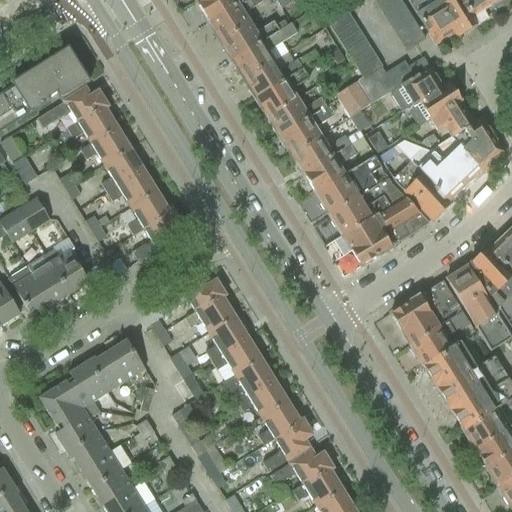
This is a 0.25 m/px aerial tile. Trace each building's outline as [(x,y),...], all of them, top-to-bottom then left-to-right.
[(201,0),(195,4),(207,23),(243,0),(201,0)] [(243,0),(207,23),(214,34),(213,36),(217,43),(248,24),(242,14),(260,4),(256,0),(243,0)] [(274,0),(280,10),(296,0),(274,0)] [(382,0),(375,5),(381,14),(400,2),(398,0),(382,0)] [(418,0),(415,0),(411,3),(408,5),(434,46),(453,34),(434,4),(431,0),(423,0),(420,2),(419,0),(418,0)] [(431,0),(434,4),(442,17),(453,34),(456,39),(477,26),(460,0),(431,0)] [(484,0),(460,0),(477,26),(486,20),(481,13),(490,8),(484,0)] [(381,14),(387,24),(406,12),(400,2),(381,14)] [(325,23),(331,33),(350,21),(344,11),(325,23)] [(387,24),(393,33),(412,22),(406,12),(387,24)] [(331,33),(337,42),(356,30),(350,21),(331,33)] [(281,22),(274,27),(277,32),(285,27),(281,22)] [(393,33),(399,43),(418,31),(412,22),(393,33)] [(248,24),(217,43),(221,50),(224,50),(231,61),(260,43),(277,32),(274,27),(272,24),(255,34),(248,24)] [(260,43),(231,61),(237,72),(237,75),(241,81),(272,62),(286,53),(280,44),(296,34),(290,24),(285,27),(277,32),(260,43)] [(337,42),(343,52),(362,40),(356,30),(337,42)] [(418,31),(399,43),(405,52),(424,41),(418,31)] [(343,52),(349,61),(368,49),(362,40),(343,52)] [(29,115),(48,103),(47,101),(55,96),(59,102),(88,84),(67,49),(9,85),(11,88),(29,115)] [(349,61),(355,71),(374,59),(368,49),(349,61)] [(305,56),(296,61),(301,70),(311,64),(305,56)] [(355,71),(361,80),(380,69),(374,59),(355,71)] [(428,70),(422,60),(407,70),(413,79),(428,70)] [(248,88),(254,99),(301,70),(296,61),(279,72),(272,62),(241,81),(245,88),(248,88)] [(403,86),(413,79),(407,70),(403,64),(393,70),(403,86)] [(394,91),(389,95),(400,113),(405,111),(442,87),(430,68),(428,70),(413,79),(403,86),(394,91)] [(384,76),(380,69),(361,80),(335,97),(349,120),(360,113),(389,95),(394,91),(384,76)] [(261,114),(265,120),(296,100),(290,91),(308,80),(301,70),(254,99),(261,110),(261,114)] [(394,91),(403,86),(393,70),(384,76),(394,91)] [(417,129),(428,122),(460,102),(448,83),(442,87),(405,111),(417,129)] [(11,88),(0,95),(0,133),(29,115),(11,88)] [(63,104),(35,121),(41,131),(68,114),(75,126),(76,126),(80,123),(102,109),(104,108),(96,94),(88,99),(83,91),(66,101),(63,104)] [(272,127),(278,138),(325,109),(320,100),(302,110),(296,100),(265,120),(269,127),(272,127)] [(443,131),(448,139),(471,126),(464,114),(467,112),(460,102),(428,122),(436,135),(443,131)] [(75,126),(66,132),(72,141),(81,135),(88,147),(115,131),(113,129),(114,125),(111,120),(108,119),(106,116),(102,110),(102,109),(80,123),(76,126),(75,126)] [(285,151),(289,158),(320,139),(314,129),(331,118),(325,109),(278,138),(285,149),(285,151)] [(360,113),(349,120),(357,133),(358,133),(368,127),(360,113)] [(471,126),(448,139),(449,140),(458,148),(483,174),(500,158),(502,150),(482,119),(471,126)] [(88,147),(79,153),(84,161),(85,162),(94,156),(101,168),(128,152),(127,150),(127,147),(124,141),(121,141),(115,131),(88,147)] [(296,166),(302,176),(362,139),(358,133),(357,133),(345,141),(344,138),(327,149),(320,139),(289,158),(295,167),(296,166)] [(368,141),(377,155),(387,149),(378,134),(368,141)] [(9,138),(0,143),(0,146),(11,165),(17,162),(22,158),(9,138)] [(362,139),(302,176),(315,196),(344,178),(343,176),(339,169),(338,167),(355,156),(353,154),(366,146),(362,139)] [(440,145),(430,152),(467,190),(483,174),(480,171),(458,148),(449,140),(440,145)] [(403,143),(395,148),(410,163),(451,206),(467,190),(430,152),(427,149),(423,152),(403,143)] [(109,180),(100,185),(105,195),(107,194),(115,189),(141,173),(134,163),(135,159),(132,154),(129,153),(128,152),(101,168),(109,180)] [(11,165),(24,186),(35,179),(23,158),(22,158),(17,162),(11,165)] [(344,178),(315,196),(320,204),(319,207),(322,212),(324,212),(327,217),(357,198),(368,192),(375,188),(369,176),(380,169),(374,160),(373,158),(343,176),(344,178)] [(410,163),(392,181),(393,182),(400,190),(419,209),(432,224),(451,206),(410,163)] [(107,194),(105,195),(111,203),(111,204),(120,198),(128,210),(154,194),(153,192),(154,189),(150,184),(147,183),(141,173),(115,189),(107,194)] [(57,182),(64,192),(72,186),(66,177),(57,182)] [(357,198),(327,217),(330,221),(330,224),(332,228),(335,229),(341,238),(404,200),(390,186),(387,180),(375,188),(368,192),(375,204),(368,208),(364,202),(361,204),(357,198)] [(72,186),(64,192),(70,202),(78,197),(72,186)] [(128,226),(125,227),(126,229),(131,237),(141,231),(167,215),(164,209),(161,205),(162,201),(158,196),(155,195),(154,194),(128,210),(135,221),(128,226)] [(35,199),(16,211),(26,229),(30,234),(49,222),(35,199)] [(404,200),(341,238),(360,269),(429,226),(404,200)] [(16,211),(0,220),(0,228),(5,236),(11,246),(22,239),(30,234),(26,229),(16,211)] [(148,243),(131,254),(137,264),(138,263),(139,263),(176,239),(171,231),(178,227),(170,213),(167,215),(141,231),(141,232),(143,234),(148,243)] [(83,224),(90,234),(98,229),(92,218),(83,224)] [(511,223),(502,233),(468,265),(511,333),(511,223)] [(98,229),(90,234),(96,244),(104,239),(98,229)] [(103,255),(109,266),(118,261),(111,250),(103,255)] [(54,252),(44,258),(68,296),(87,284),(68,253),(58,259),(54,252)] [(44,258),(26,269),(51,310),(58,305),(57,304),(68,296),(44,258)] [(465,268),(445,281),(490,353),(510,340),(465,268)] [(26,269),(7,281),(11,288),(22,305),(29,317),(32,322),(51,310),(26,269)] [(201,280),(163,304),(168,312),(177,306),(184,301),(188,307),(192,314),(193,315),(219,299),(222,297),(214,283),(206,288),(201,280)] [(389,316),(408,347),(461,314),(456,307),(443,315),(439,307),(451,299),(441,283),(389,316)] [(0,327),(19,316),(8,299),(0,285),(0,327)] [(197,323),(206,337),(208,336),(233,320),(231,318),(232,314),(229,309),(225,308),(219,299),(193,315),(177,326),(181,333),(197,323)] [(415,358),(421,367),(466,340),(461,332),(469,327),(461,314),(408,347),(410,350),(408,351),(413,359),(415,358)] [(213,347),(206,352),(212,362),(221,357),(246,341),(239,331),(240,327),(237,322),(233,321),(233,320),(208,336),(206,337),(213,347)] [(157,323),(149,328),(156,339),(164,334),(157,323)] [(164,334),(156,339),(162,349),(170,344),(164,334)] [(421,367),(434,389),(479,361),(466,340),(421,367)] [(224,365),(232,378),(234,377),(259,362),(258,360),(258,357),(255,351),(252,351),(246,341),(212,362),(217,370),(224,365)] [(125,342),(110,351),(128,381),(144,371),(125,342)] [(93,359),(90,361),(110,392),(128,381),(110,351),(95,361),(93,359)] [(206,352),(195,359),(201,369),(212,362),(206,352)] [(434,389),(449,413),(506,378),(493,358),(482,365),(479,361),(434,389)] [(90,361),(72,372),(92,403),(110,392),(90,361)] [(232,378),(221,385),(229,397),(230,396),(236,405),(238,404),(247,398),(272,383),(265,373),(266,369),(263,364),(259,363),(259,362),(234,377),(232,378)] [(183,366),(175,371),(182,381),(189,376),(183,366)] [(65,383),(55,389),(75,422),(85,416),(88,421),(99,414),(92,403),(72,372),(68,375),(73,384),(67,387),(65,383)] [(196,387),(189,376),(182,381),(188,391),(196,387)] [(449,413),(462,432),(498,410),(511,401),(511,387),(506,378),(449,413)] [(238,404),(236,405),(241,413),(243,412),(250,408),(258,420),(260,419),(285,404),(284,402),(285,399),(281,394),(278,393),(272,383),(247,398),(238,404)] [(188,391),(195,402),(202,397),(196,387),(188,391)] [(39,399),(38,400),(38,401),(42,406),(55,427),(59,424),(63,430),(75,422),(55,389),(44,396),(39,399)] [(144,390),(142,397),(150,400),(152,392),(144,390)] [(142,397),(138,412),(145,415),(150,400),(142,397)] [(266,432),(256,438),(262,448),(264,446),(271,442),(298,424),(292,415),(292,411),(289,406),(286,405),(285,404),(260,419),(258,420),(266,432)] [(170,417),(183,438),(191,433),(184,423),(195,417),(188,406),(170,417)] [(498,410),(462,432),(466,440),(465,444),(468,449),(472,450),(473,451),(507,431),(506,430),(509,428),(503,418),(498,410)] [(53,436),(65,455),(97,435),(88,421),(85,416),(75,422),(63,430),(53,436)] [(145,421),(134,428),(138,435),(149,428),(145,421)] [(279,453),(261,464),(266,473),(268,472),(270,471),(289,459),(306,449),(301,441),(309,437),(300,423),(298,424),(271,442),(279,453)] [(483,467),(485,470),(511,453),(511,426),(509,428),(506,430),(507,431),(473,451),(478,459),(477,462),(480,467),(483,467)] [(149,428),(138,435),(142,441),(153,434),(149,428)] [(191,433),(183,438),(196,459),(204,454),(197,444),(191,433)] [(72,460),(79,472),(108,453),(97,435),(65,455),(70,462),(72,460)] [(108,453),(79,472),(91,490),(120,472),(120,471),(129,465),(118,447),(108,453)] [(291,463),(268,477),(274,487),(293,475),(295,479),(300,487),(301,488),(302,487),(327,472),(331,470),(322,456),(314,461),(308,452),(291,463)] [(495,486),(496,488),(511,478),(511,453),(485,470),(489,477),(488,480),(491,485),(495,486)] [(204,454),(196,459),(209,480),(216,475),(226,469),(220,458),(210,464),(204,454)] [(167,458),(157,465),(161,472),(172,465),(167,458)] [(172,465),(161,472),(165,478),(175,471),(172,465)] [(0,495),(13,487),(1,469),(0,469),(0,495)] [(91,490),(102,509),(131,490),(120,472),(91,490)] [(300,487),(291,493),(297,503),(306,497),(314,509),(315,509),(341,493),(339,491),(340,487),(337,482),(333,481),(327,472),(302,487),(301,488),(300,487)] [(223,486),(216,475),(209,480),(216,491),(223,486)] [(511,511),(511,478),(496,488),(502,497),(501,500),(504,506),(507,505),(511,511)] [(131,490),(102,509),(104,511),(137,511),(143,509),(154,502),(142,484),(131,490)] [(0,495),(0,511),(15,511),(23,508),(16,496),(18,495),(13,487),(0,495)] [(352,511),(347,504),(348,500),(345,495),(341,494),(341,493),(315,509),(314,509),(315,511),(352,511)] [(191,495),(180,502),(184,508),(194,501),(193,499),(191,495)] [(184,508),(178,511),(201,511),(194,501),(184,508)]
